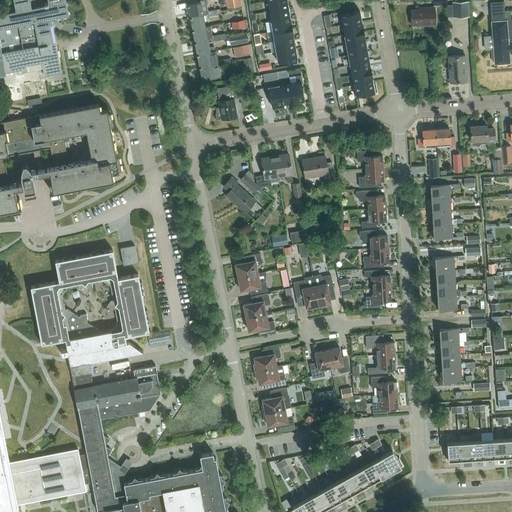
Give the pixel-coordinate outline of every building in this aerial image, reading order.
[(0,73),(6,73),(7,72),(6,70),(18,68),(19,73),(23,72),(23,69),(28,68),(27,63),(43,60),(45,72),(62,68),(60,58),(59,52),(57,41),(52,18),(59,17),(69,15),(66,0),(48,0),(49,1),(45,2),(46,5),(32,8),(30,0),(14,0),(16,10),(0,13),(0,73)] [(269,11),(288,8),(286,0),(272,0),(267,1),(269,11)] [(468,0),(466,0),(452,1),(452,4),(452,16),(452,17),(463,16),(469,16),(469,12),(468,0)] [(491,20),(493,56),(494,64),(510,62),(509,53),(511,52),(511,18),(509,19),(509,10),(503,10),(502,1),(490,2),(491,18),(504,17),(504,19),(491,20)] [(190,17),(202,14),(200,2),(187,5),(190,17)] [(423,9),(410,10),(411,25),(435,23),(434,7),(423,7),(423,9)] [(288,8),(269,11),(271,21),(290,18),(288,8)] [(342,25),(361,21),(359,10),(340,14),(342,25)] [(202,14),(190,17),(192,29),(205,27),(202,14)] [(273,31),(292,28),(290,18),(271,21),(273,31)] [(244,20),(233,22),(234,28),(245,26),(244,20)] [(342,25),(344,35),(363,31),(361,21),(342,25)] [(210,26),(205,27),(192,29),(194,42),(207,39),(208,41),(219,39),(218,35),(212,36),(210,26)] [(268,42),(274,41),(293,38),(292,28),(273,31),(266,32),(268,42)] [(346,45),(365,41),(363,31),(344,35),(346,45)] [(248,42),(246,32),(234,35),(236,45),(248,42)] [(274,41),(276,51),(295,48),(293,38),(274,41)] [(207,39),(194,42),(197,54),(210,51),(214,51),(213,46),(209,47),(208,41),(207,39)] [(367,51),(365,41),(346,45),(348,55),(367,51)] [(238,46),(240,56),(250,54),(248,44),(238,46)] [(297,59),(295,48),(276,51),(278,62),(297,59)] [(210,51),(197,54),(197,56),(199,67),(212,65),(218,64),(218,66),(224,65),(223,60),(217,61),(216,61),(214,51),(210,51)] [(348,55),(350,65),(369,61),(367,51),(348,55)] [(466,81),(465,56),(465,54),(448,55),(450,82),(466,81)] [(254,72),(251,57),(244,58),(247,74),(254,72)] [(352,75),(371,71),(369,61),(350,65),(352,75)] [(202,79),(215,77),(220,76),(218,66),(218,64),(212,65),(199,67),(202,79)] [(352,75),(353,85),(373,81),(371,71),(352,75)] [(301,74),(295,76),(296,82),(290,83),(293,102),(304,100),(301,82),(303,82),(301,74)] [(247,79),(249,93),(256,92),(253,77),(247,79)] [(375,92),(373,81),(353,85),(356,96),(375,92)] [(293,102),(290,83),(279,85),(282,104),(293,102)] [(220,106),(216,107),(215,119),(216,119),(216,116),(222,116),(222,119),(236,116),(233,98),(240,97),(238,84),(217,88),(220,106)] [(268,87),(271,106),(282,104),(279,85),(268,87)] [(113,178),(112,172),(119,170),(107,108),(100,110),(99,103),(40,114),(46,148),(50,147),(53,165),(49,166),(50,171),(52,180),(49,181),(51,190),(51,191),(113,179),(113,178)] [(46,148),(40,114),(0,121),(1,122),(3,122),(5,130),(9,155),(33,151),(36,169),(31,170),(30,169),(29,166),(27,164),(25,163),(23,163),(22,165),(21,168),(20,172),(21,176),(22,181),(14,183),(15,188),(23,186),(24,191),(35,189),(32,175),(50,171),(49,166),(42,168),(39,150),(46,148)] [(490,144),(491,143),(494,143),(493,129),(487,129),(486,125),(470,127),(471,141),(472,140),(472,144),(474,146),(478,146),(480,144),(480,140),(486,140),(486,143),(488,145),(490,144)] [(435,129),(436,147),(450,146),(450,145),(455,145),(454,137),(449,138),(449,128),(435,129)] [(436,147),(435,129),(422,130),(422,139),(418,140),(418,148),(436,147)] [(8,184),(4,156),(9,155),(5,130),(0,131),(0,210),(21,206),(21,205),(19,196),(16,197),(15,188),(14,183),(8,184)] [(511,145),(501,146),(502,162),(511,162),(511,145)] [(365,169),(368,168),(383,167),(382,155),(370,156),(369,150),(357,151),(357,161),(365,161),(365,169)] [(470,166),(469,153),(461,153),(462,166),(470,166)] [(288,154),(275,156),(278,176),(286,175),(287,182),(292,182),(291,174),(292,174),(288,154)] [(325,154),(301,159),(304,178),(328,174),(329,180),(335,179),(332,161),(326,162),(325,154)] [(278,176),(275,156),(261,159),(263,175),(255,176),(257,183),(261,187),(270,186),(269,184),(279,182),(278,176)] [(429,173),(437,172),(436,158),(428,158),(429,173)] [(461,159),(453,160),(454,172),(461,172),(461,159)] [(502,159),(493,159),(492,159),(493,173),(502,173),(502,159)] [(383,167),(368,168),(365,169),(366,176),(358,177),(359,187),(371,186),(371,181),(384,180),(383,167)] [(259,187),(245,174),(241,179),(255,192),(259,187)] [(225,195),(245,212),(256,200),(237,183),(238,182),(232,176),(223,186),(228,191),(225,195)] [(298,182),(292,184),(294,196),(300,195),(298,182)] [(430,186),(431,199),(450,198),(449,190),(453,190),(453,189),(453,185),(430,186)] [(368,208),(385,207),(385,195),(372,196),(372,190),(355,191),(356,197),(360,196),(360,201),(367,201),(368,208)] [(431,199),(431,212),(451,211),(450,198),(431,199)] [(368,221),(361,221),(361,227),(374,226),(374,221),(386,220),(385,207),(368,208),(368,221)] [(431,212),(432,226),(451,224),(451,211),(431,212)] [(451,224),(432,226),(433,239),(453,237),(452,237),(451,224)] [(304,229),(290,232),(291,242),(306,239),(304,229)] [(374,230),(368,230),(359,231),(359,237),(362,236),(362,241),(369,241),(370,248),(388,247),(387,235),(374,235),(374,230)] [(286,236),(277,237),(278,245),(288,244),(286,236)] [(305,242),(298,243),(299,250),(306,249),(305,242)] [(138,262),(134,245),(120,248),(123,265),(138,262)] [(370,256),(368,256),(363,256),(364,267),(376,266),(376,260),(389,260),(388,247),(370,248),(370,256)] [(38,333),(39,336),(40,336),(42,344),(66,340),(68,349),(61,351),(62,355),(67,354),(69,367),(89,363),(144,353),(129,342),(127,343),(125,336),(149,332),(148,324),(149,323),(149,320),(147,319),(146,316),(148,314),(147,311),(145,311),(142,296),(144,295),(143,292),(141,291),(141,288),(142,286),(142,282),(140,283),(138,275),(114,279),(114,275),(117,275),(112,250),(104,252),(104,250),(101,251),(99,253),(97,253),(94,252),(91,253),(92,254),(76,257),(76,256),(73,256),(71,258),(68,259),(66,257),(63,258),(63,260),(55,261),(60,285),(56,286),(55,282),(31,287),(33,295),(31,295),(31,299),(34,300),(34,303),(33,305),(33,308),(35,308),(38,323),(36,324),(37,327),(39,328),(39,331),(38,333)] [(238,277),(258,273),(256,264),(262,263),(260,253),(245,255),(246,261),(235,264),(238,277)] [(435,271),(454,270),(454,257),(434,258),(435,271)] [(283,287),(289,286),(286,269),(280,270),(283,287)] [(372,276),(372,288),(390,287),(390,275),(377,275),(377,270),(364,271),(364,276),(372,276)] [(454,270),(435,271),(436,284),(455,283),(454,270)] [(264,272),(258,273),(238,277),(240,290),(252,288),(253,294),(267,291),(264,272)] [(306,308),(318,305),(312,274),(312,276),(305,277),(305,280),(293,282),(296,295),(303,294),(306,308)] [(312,274),(318,305),(330,303),(328,289),(333,288),(331,274),(321,276),(320,274),(313,276),(312,274)] [(350,289),(347,278),(338,280),(340,290),(350,289)] [(437,297),(456,296),(466,295),(466,291),(460,291),(460,290),(456,290),(455,283),(436,284),(437,297)] [(364,307),(368,307),(379,307),(378,300),(391,300),(390,287),(372,288),(373,296),(366,296),(366,301),(363,301),(364,307)] [(246,317),(266,313),(264,305),(270,304),(268,293),(253,296),(254,302),(243,304),(246,317)] [(457,309),(456,296),(437,297),(438,310),(458,309),(457,309)] [(295,315),(294,309),(285,310),(287,317),(295,315)] [(266,313),(246,317),(248,330),(260,328),(261,334),(275,331),(273,321),(267,322),(266,313)] [(501,325),(492,326),(493,336),(502,335),(501,325)] [(439,330),(440,343),(459,342),(458,329),(459,329),(459,328),(439,330)] [(380,335),(368,335),(365,335),(366,348),(376,347),(376,355),(394,354),(394,341),(381,342),(380,335)] [(440,343),(441,356),(460,355),(459,342),(440,343)] [(254,370),(269,367),(276,366),(275,358),(281,356),(278,346),(264,349),(265,355),(254,357),(255,362),(253,363),(254,370)] [(339,347),(327,349),(330,367),(338,365),(339,372),(350,370),(347,358),(342,359),(339,347)] [(323,368),(330,367),(327,349),(315,352),(317,364),(310,366),(312,378),(324,375),(323,368)] [(394,354),(376,355),(377,367),(367,368),(368,373),(383,373),(382,367),(395,366),(394,354)] [(441,356),(442,369),(461,368),(465,368),(465,364),(461,364),(460,355),(441,356)] [(213,454),(202,456),(201,458),(200,458),(202,469),(201,469),(199,468),(196,469),(196,470),(187,472),(187,470),(183,471),(182,473),(179,474),(177,472),(173,473),(174,475),(165,476),(164,475),(161,475),(159,477),(156,478),(154,476),(151,477),(151,479),(142,481),(142,479),(138,479),(137,481),(134,482),(132,481),(129,481),(129,483),(124,484),(123,477),(127,471),(109,458),(106,444),(110,438),(104,434),(101,419),(150,409),(149,404),(147,402),(150,398),(156,402),(161,394),(156,366),(134,370),(135,378),(93,386),(90,372),(91,372),(89,363),(69,367),(86,453),(92,483),(97,511),(226,511),(226,510),(228,510),(227,506),(225,505),(224,502),(226,500),(225,497),(224,497),(222,488),(224,487),(223,484),(221,483),(220,480),(222,478),(221,474),(219,475),(216,459),(214,459),(213,454)] [(286,384),(284,373),(282,365),(276,366),(269,367),(254,370),(256,378),(258,378),(259,383),(270,381),(271,387),(286,384)] [(462,380),(461,368),(442,369),(443,382),(462,381),(462,380)] [(495,380),(504,380),(504,368),(495,368),(495,380)] [(378,387),(379,395),(397,394),(396,381),(383,382),(383,376),(371,377),(371,387),(378,387)] [(490,390),(489,383),(474,384),(475,391),(490,390)] [(261,405),(262,413),(285,408),(290,407),(287,387),(272,390),(273,397),(262,399),(263,404),(261,405)] [(352,396),(351,387),(340,389),(342,398),(352,396)] [(334,389),(327,390),(329,398),(336,397),(334,389)] [(511,398),(506,399),(505,390),(497,391),(499,408),(511,407),(511,398)] [(379,395),(372,395),(372,403),(373,413),(385,412),(385,407),(398,406),(397,394),(379,395)] [(344,418),(343,407),(335,408),(337,419),(344,418)] [(285,408),(262,413),(264,420),(266,420),(267,425),(278,423),(280,431),(295,428),(292,415),(286,417),(285,408)] [(0,511),(18,511),(17,503),(86,490),(85,484),(92,483),(86,453),(79,454),(78,449),(9,462),(0,414),(0,511)] [(504,438),(497,439),(492,439),(494,458),(499,457),(505,457),(504,438)] [(486,458),(494,458),(492,439),(485,440),(481,440),(482,459),(486,458)] [(481,440),(472,441),(469,441),(471,459),(473,459),(482,459),(481,440)] [(448,461),(459,460),(458,441),(447,442),(448,461)] [(460,460),(471,459),(469,441),(459,441),(458,441),(459,460),(460,460)] [(392,450),(382,456),(391,472),(401,466),(392,450)] [(303,456),(299,459),(302,464),(305,469),(309,466),(307,462),(303,456)] [(391,472),(382,456),(372,461),(381,478),(391,472)] [(280,461),(275,463),(279,469),(284,478),(289,476),(283,466),(280,461)] [(372,461),(362,467),(371,483),(381,478),(372,461)] [(361,489),(371,483),(362,467),(352,472),(361,489)] [(292,471),(287,473),(291,480),(296,477),(292,471)] [(352,472),(342,478),(351,494),(361,489),(352,472)] [(342,478),(332,484),(341,500),(351,494),(342,478)] [(341,500),(332,484),(322,489),(331,506),(341,500)] [(312,485),(308,487),(312,495),(321,511),(331,506),(322,489),(317,492),(312,485)] [(312,495),(302,501),(308,511),(319,511),(321,511),(312,495)] [(292,506),(295,511),(308,511),(302,501),(292,506)]
